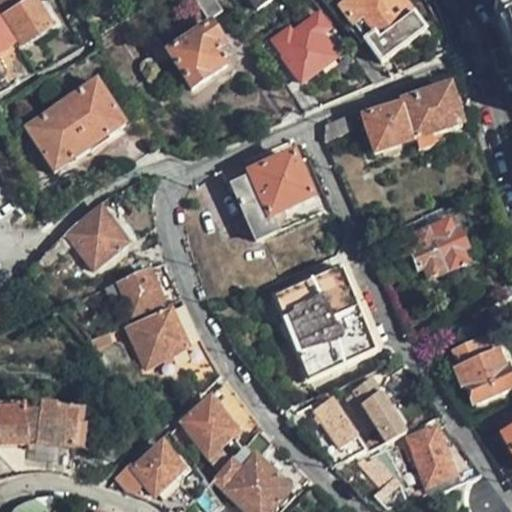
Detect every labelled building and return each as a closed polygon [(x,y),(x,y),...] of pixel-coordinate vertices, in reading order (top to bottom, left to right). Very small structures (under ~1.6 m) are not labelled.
[(28,0),(23,0),(0,15),(0,17),(19,47),(47,29),(29,0),(28,0)] [(0,0),(0,15),(23,0),(0,0)] [(223,12),(215,0),(196,0),(209,21),(223,12)] [(246,0),(255,12),(270,0),(246,0)] [(425,33),(402,0),(352,0),(341,8),(381,65),(425,33)] [(511,0),(503,0),(493,8),(505,24),(511,20),(511,0)] [(336,59),(321,36),(327,31),(317,17),(291,35),(288,31),(274,41),(284,56),(283,60),(301,85),(336,59)] [(227,67),(214,46),(221,41),(211,28),(168,54),(191,91),(227,67)] [(0,50),(8,45),(0,31),(0,50)] [(156,38),(142,47),(153,65),(167,57),(156,38)] [(53,174),(125,130),(97,85),(25,128),(53,174)] [(460,127),(450,90),(402,104),(403,109),(361,121),(370,154),(460,127)] [(323,137),(325,145),(350,133),(345,118),(324,127),(323,137)] [(218,171),(226,192),(230,191),(250,183),(241,163),(218,171)] [(250,183),(230,191),(253,245),(275,236),(269,220),(310,201),(302,179),(282,169),(250,183)] [(101,213),(62,243),(51,250),(59,263),(76,251),(95,273),(127,246),(101,213)] [(429,233),(447,274),(465,267),(461,256),(466,253),(458,235),(452,236),(448,226),(429,233)] [(426,282),(447,274),(429,233),(410,240),(415,252),(410,256),(417,273),(422,272),(426,282)] [(162,262),(158,243),(137,253),(144,269),(162,262)] [(104,290),(113,314),(127,307),(132,319),(180,298),(172,282),(164,266),(149,272),(104,290)] [(288,410),(308,402),(301,389),(314,382),(369,353),(329,277),(243,319),(288,404),(288,410)] [(184,307),(127,329),(146,369),(180,352),(205,390),(221,376),(209,355),(184,307)] [(503,371),(492,343),(475,351),(473,346),(454,353),(461,372),(457,374),(463,390),(466,389),(473,406),(511,389),(511,383),(507,369),(503,371)] [(360,406),(384,443),(405,434),(370,382),(346,400),(353,411),(360,406)] [(226,383),(179,424),(219,476),(245,449),(242,444),(260,426),(226,383)] [(364,452),(328,401),(310,411),(346,460),(364,452)] [(73,455),(79,416),(42,412),(41,417),(27,416),(27,411),(0,412),(0,452),(28,451),(28,447),(36,447),(36,451),(73,455)] [(219,476),(215,479),(247,511),(270,511),(274,508),(289,492),(258,458),(274,441),(264,429),(245,449),(219,476)] [(441,445),(436,432),(404,444),(407,452),(412,450),(427,487),(454,476),(457,485),(478,476),(454,442),(441,445)] [(132,474),(129,470),(114,484),(123,496),(131,499),(143,488),(153,503),(182,477),(161,451),(132,474)] [(504,462),(496,467),(504,477),(510,473),(504,462)] [(390,492),(369,463),(361,469),(356,465),(353,467),(378,500),(385,496),(390,492)] [(274,508),(277,511),(289,511),(299,502),(289,492),(274,508)] [(161,511),(185,511),(190,506),(181,494),(172,494),(158,509),(161,511)] [(385,496),(378,500),(385,511),(391,511),(395,511),(385,496)]
